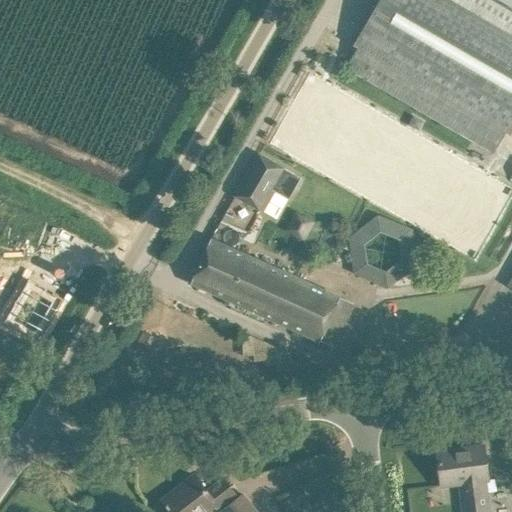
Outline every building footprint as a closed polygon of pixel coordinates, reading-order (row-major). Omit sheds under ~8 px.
[(511,0),(378,0),(354,44),(358,46),(346,66),(494,152),(506,132),(511,134),(511,131),(511,0)] [(300,178),(283,168),(259,154),(235,195),(259,209),(271,188),(289,198),(300,178)] [(420,255),(383,207),(336,244),(374,292),(420,255)] [(334,294),(229,247),(210,239),(191,282),(332,346),(352,303),(334,294)] [(29,276),(2,324),(37,344),(64,296),(29,276)] [(151,353),(159,339),(142,330),(135,345),(151,353)] [(488,479),(486,465),(483,446),(465,448),(465,451),(441,454),(440,451),(437,452),(442,485),(464,482),(466,494),(461,495),(463,511),(489,511),(485,480),(488,479)] [(199,511),(213,502),(216,506),(232,494),(229,489),(231,488),(224,478),(206,491),(194,475),(192,477),(195,480),(180,492),(177,489),(163,500),(166,504),(165,505),(170,511),(199,511)] [(227,506),(221,511),(256,511),(243,494),(227,506)]
